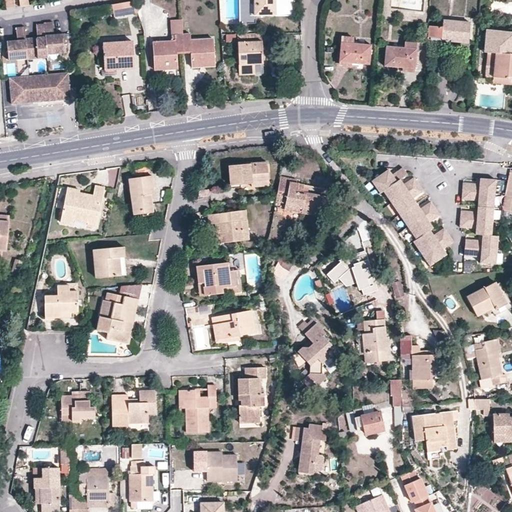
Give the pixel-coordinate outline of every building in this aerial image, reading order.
[(254,4),(253,0),(238,0),(239,25),(256,25),(256,15),(250,15),(250,4),(254,4)] [(276,0),(253,0),(254,4),(250,4),(250,15),(256,15),(276,15),(276,0)] [(294,0),(276,0),(276,15),(294,15),(294,0)] [(136,10),(129,2),(111,5),(113,17),(137,13),(136,10)] [(170,20),(171,35),(181,35),(183,35),(182,19),(170,20)] [(428,38),(441,39),(442,31),(452,32),(451,40),(451,42),(467,43),(470,23),(443,20),(442,27),(429,26),(428,38)] [(19,27),(15,28),(16,39),(5,41),(7,61),(28,59),(47,57),(46,54),(65,52),(63,34),(52,36),(51,23),(47,23),(39,24),(35,24),(36,37),(25,38),(24,27),(19,27)] [(485,78),(492,78),(507,80),(507,77),(511,77),(511,54),(506,54),(508,39),(511,39),(511,30),(490,28),(485,78)] [(441,39),(451,40),(452,32),(442,31),(441,39)] [(238,43),(238,34),(226,35),(226,43),(238,43)] [(262,34),(238,34),(238,43),(238,65),(239,75),(254,74),(254,65),(263,64),(262,34)] [(175,54),(183,53),(181,35),(171,35),(171,42),(152,43),(153,65),(167,64),(168,69),(175,68),(175,54)] [(183,53),(190,53),(192,67),(199,67),(198,62),(213,62),(212,40),(190,41),(190,35),(183,35),(181,35),(183,53)] [(352,43),(341,42),(339,59),(351,60),(351,62),(368,63),(370,45),(352,43)] [(133,68),(133,43),(103,44),(104,70),(133,68)] [(415,49),(386,47),(384,65),(402,67),(402,65),(413,66),(415,49)] [(350,67),(351,62),(351,60),(339,59),(338,66),(350,67)] [(263,64),(254,65),(254,74),(263,74),(263,64)] [(29,76),(8,78),(11,105),(64,100),(70,99),(68,73),(49,75),(29,76)] [(511,85),(511,77),(507,77),(507,80),(492,78),(492,83),(511,85)] [(286,151),(284,161),(292,163),(294,152),(286,151)] [(269,182),(267,163),(229,166),(231,188),(241,187),(240,184),(252,183),(269,182)] [(421,192),(412,178),(401,185),(398,181),(405,175),(401,168),(390,176),(387,171),(370,182),(379,195),(383,192),(415,239),(411,242),(428,267),(444,255),(440,249),(451,242),(442,228),(431,236),(428,231),(431,229),(427,223),(438,216),(429,202),(418,210),(411,199),(421,192)] [(153,183),(152,176),(137,179),(129,180),(134,214),(153,212),(152,204),(151,195),(155,194),(154,189),(153,183)] [(490,237),(496,180),(480,179),(479,184),(463,183),(461,199),(477,201),(476,212),(460,211),(459,227),(475,229),(474,235),(478,235),(477,241),(464,240),(463,256),(479,258),(479,263),(494,265),(497,237),(490,237)] [(305,185),(280,181),(277,197),(276,201),(286,203),(285,210),(329,218),(333,198),(303,193),(305,185)] [(96,225),(102,198),(105,187),(100,186),(95,185),(93,196),(80,193),(81,191),(68,188),(60,222),(72,225),(73,220),(96,225)] [(511,212),(511,190),(507,189),(502,210),(511,212)] [(209,190),(199,191),(198,200),(203,199),(204,197),(210,196),(209,190)] [(249,239),(246,211),(207,215),(209,225),(215,224),(217,243),(249,239)] [(0,251),(6,252),(9,216),(0,215),(0,251)] [(125,257),(125,247),(93,250),(95,270),(95,278),(121,275),(127,275),(125,257)] [(16,258),(12,272),(19,274),(23,261),(16,258)] [(471,262),(463,262),(463,274),(471,273),(471,262)] [(230,271),(229,263),(196,267),(198,284),(203,283),(204,296),(224,294),(224,289),(236,287),(234,271),(230,271)] [(239,270),(234,271),(236,287),(224,289),(224,294),(242,292),(239,270)] [(497,286),(495,283),(467,298),(477,318),(491,310),(494,308),(495,311),(507,305),(497,286)] [(511,305),(501,284),(497,286),(507,305),(495,311),(494,308),(491,310),(494,317),(511,307),(511,305)] [(78,291),(71,291),(70,291),(70,285),(58,286),(58,295),(45,295),(46,318),(49,318),(62,318),(71,318),(71,313),(79,312),(78,291)] [(121,286),(119,296),(125,297),(138,300),(142,285),(121,286)] [(130,344),(135,321),(139,300),(138,300),(125,297),(107,293),(106,301),(102,300),(97,331),(107,333),(107,339),(130,344)] [(453,296),(445,302),(452,312),(460,305),(453,296)] [(199,308),(201,318),(212,316),(209,306),(199,308)] [(212,318),(213,325),(217,325),(220,339),(239,335),(256,333),(252,311),(212,318)] [(385,319),(384,311),(377,312),(378,320),(385,319)] [(333,343),(325,334),(327,331),(316,319),(304,331),(311,339),(314,343),(309,347),(303,347),(298,352),(310,365),(310,373),(303,380),(313,391),(327,378),(323,374),(323,362),(332,353),(327,348),(333,343)] [(388,338),(385,319),(378,320),(365,322),(365,335),(362,335),(365,363),(392,360),(389,338),(388,338)] [(239,340),(239,335),(220,339),(217,325),(213,325),(216,344),(239,340)] [(411,336),(401,336),(401,359),(411,359),(412,370),(410,371),(410,379),(442,378),(441,355),(426,356),(426,351),(419,351),(419,346),(411,346),(411,336)] [(498,340),(493,341),(497,356),(502,355),(498,340)] [(502,375),(497,356),(493,341),(473,345),(481,380),(491,378),(493,386),(507,383),(505,375),(502,375)] [(239,405),(240,419),(260,418),(259,379),(265,379),(265,368),(245,369),(245,379),(238,380),(239,401),(241,401),(240,405),(239,405)] [(402,407),(401,380),(391,380),(392,396),(393,396),(394,407),(402,407)] [(194,390),(185,390),(186,409),(187,434),(209,433),(209,409),(217,409),(216,385),(207,385),(207,396),(194,397),(194,390)] [(156,415),(156,391),(139,391),(140,403),(129,403),(129,396),(115,397),(116,428),(129,428),(130,424),(149,424),(148,415),(156,415)] [(90,392),(80,392),(80,397),(72,397),(62,397),(63,422),(81,422),(82,418),(95,418),(95,404),(91,404),(90,392)] [(475,399),(475,408),(475,411),(483,411),(483,416),(490,416),(489,399),(475,399)] [(354,414),(374,410),(372,402),(362,404),(363,408),(347,412),(351,430),(357,428),(354,414)] [(354,414),(357,428),(363,427),(364,430),(382,427),(379,409),(374,410),(354,414)] [(457,423),(456,414),(452,414),(452,413),(439,414),(440,427),(436,428),(435,415),(411,418),(414,442),(425,441),(426,453),(439,452),(438,442),(444,441),(445,450),(455,450),(453,424),(457,423)] [(493,415),(493,434),(504,434),(504,439),(511,438),(511,418),(508,419),(508,414),(493,415)] [(308,428),(303,427),(301,441),(301,443),(303,445),(302,456),(300,455),(298,470),(313,472),(313,470),(316,454),(313,453),(314,444),(317,444),(317,440),(325,441),(327,430),(322,430),(322,426),(308,424),(308,428)] [(294,440),(301,441),(303,427),(296,427),(294,440)] [(511,442),(511,438),(504,439),(504,434),(493,434),(493,435),(493,443),(511,442)] [(141,459),(140,445),(131,445),(132,459),(141,459)] [(222,481),(237,481),(237,455),(222,455),(222,452),(207,453),(207,451),(194,451),(194,472),(207,472),(207,478),(221,478),(222,481)] [(322,455),(316,454),(313,470),(320,471),(323,469),(324,458),(322,455)] [(131,466),(131,502),(152,502),(152,467),(153,467),(153,462),(132,462),(132,466),(131,466)] [(35,479),(36,493),(43,493),(43,505),(60,504),(60,469),(42,469),(43,479),(35,479)] [(87,495),(87,504),(108,503),(108,469),(79,469),(80,495),(87,495)] [(417,509),(415,510),(415,511),(435,511),(420,478),(418,479),(414,470),(401,476),(412,502),(414,501),(417,509)] [(381,493),(378,486),(371,489),(374,496),(381,493)] [(390,511),(383,494),(363,502),(366,511),(390,511)] [(366,511),(363,502),(355,506),(357,511),(366,511)]
